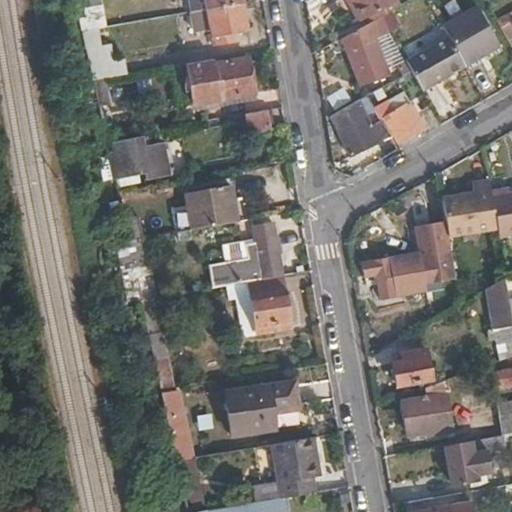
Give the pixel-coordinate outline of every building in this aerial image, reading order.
[(75,0),(78,9),(102,5),(100,0),(75,0)] [(187,0),(189,12),(242,3),(241,0),(187,0)] [(361,22),(348,0),(343,0),(357,24),(361,22)] [(398,0),(348,0),(361,22),(398,0)] [(452,21),(462,15),(453,0),(443,6),(452,21)] [(247,32),(242,3),(189,12),(192,33),(210,30),(213,47),(240,42),(238,34),(247,32)] [(448,38),(464,66),(499,46),(477,7),(462,15),(452,21),(442,26),(448,38)] [(511,12),(496,22),(507,42),(511,38),(511,12)] [(380,16),(342,37),(361,87),(389,77),(375,41),(390,35),(380,16)] [(448,38),(405,62),(421,90),(464,66),(448,38)] [(87,77),(126,77),(126,60),(110,60),(110,47),(86,47),(87,77)] [(214,64),(214,59),(184,65),(190,105),(220,99),(255,93),(248,59),(214,64)] [(93,81),(99,107),(111,104),(106,79),(94,81),(93,81)] [(379,119),(382,118),(409,102),(403,92),(373,109),(379,119)] [(359,100),(329,117),(349,157),(390,138),(379,119),(373,109),(373,108),(365,113),(359,100)] [(398,145),(426,129),(416,112),(410,102),(409,102),(382,118),(398,145)] [(428,133),(441,125),(429,104),(416,112),(426,129),(428,133)] [(269,129),(266,111),(233,116),(237,135),(269,129)] [(107,145),(114,179),(146,173),(147,180),(170,175),(164,143),(144,147),(142,138),(107,145)] [(114,179),(107,145),(106,145),(109,156),(98,159),(103,182),(114,179)] [(490,193),(488,178),(470,181),(472,191),(441,196),(447,235),(496,226),(490,193)] [(190,230),(239,222),(232,186),(184,194),(190,230)] [(511,235),(511,194),(510,195),(509,189),(490,193),(496,226),(498,238),(511,235)] [(128,241),(143,239),(139,216),(130,219),(129,215),(123,216),(128,241)] [(122,216),(108,219),(113,239),(126,236),(122,216)] [(447,235),(445,222),(413,227),(418,253),(361,262),(363,278),(375,276),(380,299),(425,291),(424,282),(454,277),(447,235)] [(281,276),(283,275),(279,254),(281,254),(278,236),(277,237),(275,223),(251,227),(255,244),(246,245),(248,259),(208,266),(212,288),(226,285),(281,276)] [(128,241),(134,271),(150,268),(145,238),(143,239),(128,241)] [(126,270),(131,292),(138,290),(134,271),(133,272),(132,269),(126,270)] [(289,320),(281,276),(226,285),(229,301),(235,300),(242,338),(257,335),(256,332),(284,327),(283,322),(289,320)] [(495,341),(511,337),(511,325),(504,279),(485,289),(492,331),(486,332),(488,342),(495,341)] [(133,304),(141,302),(140,300),(138,290),(131,292),(130,292),(133,304)] [(160,390),(175,387),(155,298),(142,300),(140,300),(141,302),(160,390)] [(402,304),(390,308),(395,323),(407,320),(402,304)] [(395,323),(390,308),(377,313),(381,327),(395,323)] [(499,361),(511,356),(511,337),(495,341),(499,361)] [(400,360),(391,361),(396,387),(431,381),(425,350),(400,355),(400,360)] [(511,385),(511,369),(493,373),(496,388),(511,385)] [(295,381),(224,391),(231,437),(278,430),(275,413),(300,410),(297,395),(295,382),(295,381)] [(452,428),(443,382),(425,388),(427,398),(401,402),(407,436),(452,428)] [(511,413),(511,400),(497,403),(499,416),(511,413)] [(183,405),(165,409),(174,448),(193,443),(183,405)] [(511,413),(499,416),(503,436),(503,435),(511,433),(511,413)] [(503,435),(503,436),(486,438),(489,453),(506,450),(503,435)] [(287,497),(317,493),(314,478),(322,477),(314,437),(270,444),(276,482),(253,486),(256,503),(287,497)] [(473,441),(443,446),(451,486),(480,481),(479,477),(490,475),(486,449),(475,451),(473,441)] [(174,460),(179,481),(198,476),(194,457),(174,460)] [(408,501),(433,497),(432,483),(406,487),(408,501)] [(195,511),(289,511),(287,497),(256,503),(195,511)] [(470,511),(469,503),(414,511),(470,511)]
